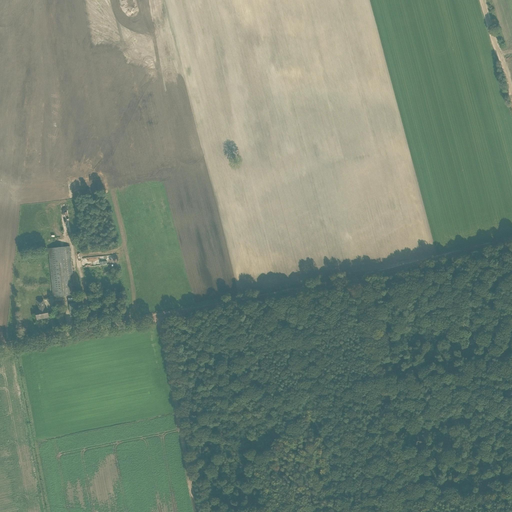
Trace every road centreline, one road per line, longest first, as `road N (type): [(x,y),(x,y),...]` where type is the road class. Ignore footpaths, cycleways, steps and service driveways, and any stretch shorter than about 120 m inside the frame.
road 1 (track): [(511,238),(160,316)]
road 2 (track): [(180,420),(387,384)]
road 3 (track): [(160,316),(0,347)]
road 4 (track): [(387,384),(511,363)]
